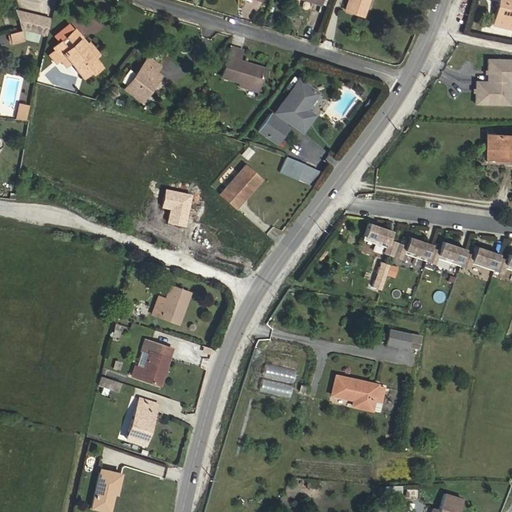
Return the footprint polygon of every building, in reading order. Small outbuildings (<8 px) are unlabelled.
[(362,15),(367,0),(348,0),(345,9),(362,15)] [(511,0),(499,0),(496,14),(511,18),(511,0)] [(301,37),(310,14),(296,8),(289,27),(288,34),(301,37)] [(46,35),(50,17),(14,9),(21,30),(46,35)] [(511,18),(496,14),(493,24),(511,28),(511,18)] [(87,44),(74,29),(65,37),(72,45),(79,39),(94,57),(98,54),(89,43),(87,44)] [(23,39),(20,30),(9,33),(12,42),(23,39)] [(94,57),(79,39),(72,45),(65,37),(53,47),(55,50),(49,55),(55,62),(59,59),(64,55),(70,62),(82,77),(91,70),(99,63),(94,57)] [(238,60),(241,50),(232,47),(229,57),(238,60)] [(65,66),(70,62),(64,55),(59,59),(65,66)] [(152,85),(160,75),(155,71),(159,65),(147,57),(124,88),(138,99),(150,83),(152,85)] [(258,87),(263,68),(238,60),(229,57),(223,77),(240,82),(258,87)] [(486,82),(475,81),(474,104),(509,105),(509,82),(511,82),(511,59),(487,59),(486,82)] [(94,73),(102,66),(99,63),(91,70),(94,73)] [(314,114),(306,109),(317,92),(297,78),(292,85),(288,82),(285,87),(289,90),(273,111),(301,131),(314,114)] [(258,87),(240,82),(238,85),(257,91),(258,87)] [(140,100),(152,85),(150,83),(138,99),(140,100)] [(17,102),(15,118),(25,120),(28,103),(17,102)] [(276,143),(288,126),(269,113),(257,129),(276,143)] [(511,157),(511,135),(487,135),(487,157),(511,157)] [(247,160),(254,151),(247,146),(241,155),(247,160)] [(298,179),(304,164),(285,157),(279,172),(298,179)] [(245,166),(220,195),(236,208),(260,179),(245,166)] [(390,230),(367,222),(361,239),(384,247),(382,253),(399,258),(401,253),(433,263),(435,257),(467,268),(469,262),(501,273),(503,267),(511,270),(511,251),(508,250),(505,258),(497,256),(498,253),(474,245),(471,254),(463,251),(464,248),(440,240),(438,249),(429,246),(430,243),(407,235),(404,244),(387,238),(390,230)] [(178,323),(189,292),(169,285),(164,299),(158,296),(152,313),(178,323)] [(127,314),(130,304),(118,301),(115,310),(127,314)] [(202,310),(200,317),(208,320),(211,313),(202,310)] [(118,340),(122,325),(115,323),(111,338),(118,340)] [(417,347),(420,335),(389,329),(386,343),(407,348),(407,345),(417,347)] [(159,385),(168,358),(166,357),(170,347),(145,339),(142,349),(148,351),(142,369),(134,366),(131,375),(159,385)] [(263,378),(293,381),(295,367),(264,365),(263,378)] [(97,384),(105,388),(105,387),(117,392),(121,383),(100,375),(97,384)] [(371,410),(377,384),(335,375),(331,394),(353,399),(352,405),(371,410)] [(263,377),(260,389),(289,396),(292,385),(263,377)] [(143,444),(155,411),(145,408),(148,400),(139,398),(126,438),(143,444)] [(155,411),(157,404),(148,400),(145,408),(155,411)] [(154,472),(154,473),(163,477),(167,468),(148,461),(145,469),(154,472)] [(109,511),(113,493),(116,493),(120,473),(99,469),(91,507),(109,511)] [(457,511),(462,499),(443,493),(438,510),(432,508),(431,511),(457,511)] [(384,511),(384,498),(376,498),(376,511),(384,511)]
